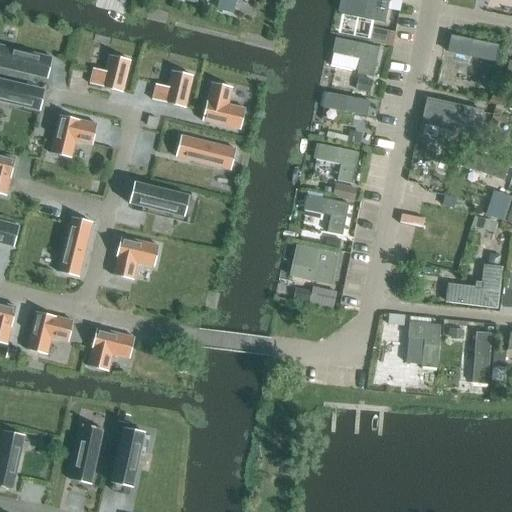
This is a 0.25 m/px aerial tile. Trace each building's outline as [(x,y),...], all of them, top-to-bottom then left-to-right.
[(219,0),(217,9),(232,14),(235,0),(219,0)] [(383,24),(388,0),(342,0),(341,1),(339,10),(342,15),(383,24)] [(392,0),(391,9),(401,10),(402,0),(392,0)] [(372,30),(370,42),(392,46),(394,34),(372,30)] [(456,53),(495,60),(498,45),(459,38),(456,53)] [(333,54),(330,66),(357,72),(357,74),(373,78),(376,63),(375,63),(378,48),(337,39),(333,54)] [(0,68),(47,79),(52,59),(0,46),(0,68)] [(93,69),(89,85),(101,88),(122,93),(130,61),(109,56),(105,72),(93,69)] [(156,85),(152,101),(164,103),(164,104),(184,109),(192,76),(171,72),(167,88),(156,85)] [(360,79),(358,91),(369,93),(372,82),(360,79)] [(0,102),(39,111),(44,91),(0,80),(0,102)] [(240,130),(245,110),(228,106),(232,88),(211,84),(202,121),(240,130)] [(366,117),(369,102),(325,93),(322,108),(366,117)] [(424,123),(480,136),(485,111),(429,98),(424,123)] [(75,142),(92,146),(97,125),(59,116),(50,154),(71,159),(75,142)] [(230,171),(235,150),(181,137),(175,157),(230,171)] [(351,185),(357,153),(318,145),(315,160),(340,165),(337,181),(351,185)] [(468,154),(464,168),(503,181),(507,166),(468,154)] [(15,159),(0,155),(0,195),(6,196),(15,159)] [(132,205),(183,217),(189,197),(134,183),(129,204),(132,205)] [(339,187),(336,197),(353,201),(356,191),(339,187)] [(327,233),(342,236),(349,205),(307,196),(304,211),(330,216),(327,233)] [(482,199),(474,225),(496,232),(504,206),(482,199)] [(57,273),(78,278),(92,223),(71,218),(57,273)] [(0,244),(13,248),(19,227),(0,221),(0,244)] [(121,238),(112,276),(132,281),(136,263),(154,267),(158,247),(121,238)] [(291,278),(333,286),(340,255),(297,247),(291,278)] [(497,308),(501,265),(483,263),(480,287),(447,283),(445,301),(497,308)] [(333,309),(337,293),(299,284),(295,299),(333,309)] [(511,295),(505,295),(503,307),(511,307),(511,295)] [(0,343),(6,345),(16,308),(0,303),(0,343)] [(73,322),(35,312),(26,350),(47,356),(51,338),(68,343),(73,322)] [(388,335),(407,334),(406,314),(387,315),(388,335)] [(422,368),(438,369),(441,326),(409,323),(408,338),(425,339),(422,368)] [(87,367),(108,372),(112,355),(129,359),(134,339),(96,329),(87,367)] [(487,383),(491,334),(476,333),(472,382),(487,383)] [(8,349),(6,358),(13,360),(15,351),(8,349)] [(493,352),(492,366),(503,367),(505,353),(493,352)] [(120,415),(119,421),(128,424),(129,417),(120,415)] [(70,480),(90,485),(102,430),(82,425),(70,480)] [(144,433),(123,429),(111,484),(132,488),(144,433)] [(24,436),(3,431),(0,445),(0,488),(12,491),(24,436)]
